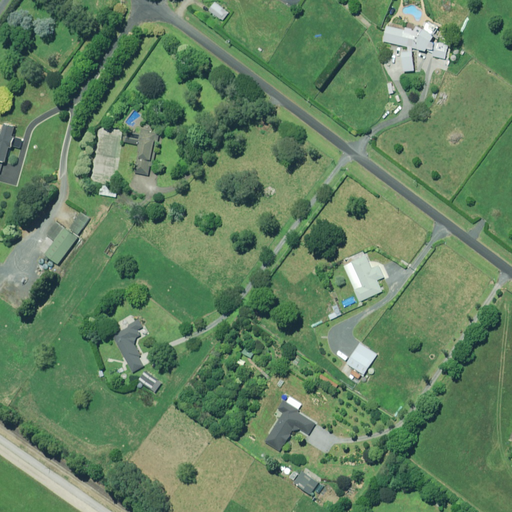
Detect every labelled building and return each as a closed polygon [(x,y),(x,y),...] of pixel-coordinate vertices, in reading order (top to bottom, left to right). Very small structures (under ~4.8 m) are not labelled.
[(230,13),(217,3),(211,11),(224,21),(230,13)] [(415,53),(413,53),(413,48),(448,56),(451,46),(434,42),(437,38),(435,37),(440,28),(427,21),(422,29),(417,27),(415,31),(406,29),(406,31),(388,27),(385,42),(409,47),(409,53),(404,53),(405,72),(416,71),(415,53)] [(17,127),(7,125),(5,132),(0,131),(0,173),(2,174),(5,163),(7,164),(11,148),(22,151),(25,140),(14,137),(17,127)] [(125,144),(141,146),(141,152),(140,162),(139,162),(137,174),(151,176),(152,166),(154,166),(158,141),(156,141),(158,131),(142,129),(142,133),(127,130),(125,144)] [(120,187),(102,184),(101,195),(118,198),(120,187)] [(89,217),(82,213),(72,230),(79,234),(89,217)] [(47,235),(56,242),(47,255),(60,265),(79,239),(70,232),(56,221),(47,235)] [(373,270),(367,256),(354,262),(355,263),(346,267),(361,302),(383,292),(378,281),(385,278),(380,266),(373,270)] [(343,315),(338,306),(334,308),(336,313),(330,316),(332,320),(343,315)] [(144,328),(140,320),(130,326),(131,327),(114,336),(134,373),(145,367),(140,357),(142,356),(135,342),(143,338),(139,330),(144,328)] [(378,355),(360,344),(348,364),(366,375),(378,355)] [(300,410),(285,401),(280,410),(285,413),(267,443),(282,452),(296,429),(299,431),(300,429),(310,435),(317,424),(298,413),(300,410)] [(299,475),(294,472),(291,478),(295,481),(299,475)] [(319,483),(303,473),(296,484),(312,495),(319,483)] [(321,483),(315,492),(319,495),(325,486),(321,483)]
